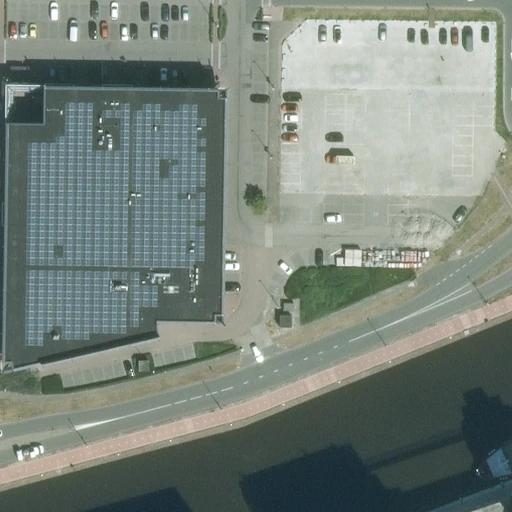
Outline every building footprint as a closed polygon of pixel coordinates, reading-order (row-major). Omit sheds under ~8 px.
[(4,121),(1,361),(10,361),(12,369),(41,362),(42,364),(158,337),(156,327),(156,321),(213,322),(214,313),(222,313),(225,96),(217,96),(217,87),(43,84),(43,93),(42,122),(14,121),(4,121)] [(237,96),(234,282),(275,282),(369,264),(370,265),(390,258),(409,251),(428,244),(444,238),(460,233),(460,232),(461,232),(462,232),(462,231),(463,231),(464,231),(464,230),(465,230),(466,229),(467,228),(467,227),(468,227),(468,226),(469,225),(469,224),(470,224),(470,223),(470,222),(471,222),(471,221),(471,220),(471,219),(472,218),(472,217),(472,216),(472,212),(472,211),(471,211),(469,211),(472,99),(246,96),(237,96)] [(291,315),(279,315),(279,327),(291,327),(291,315)] [(148,360),(138,361),(138,371),(148,371),(148,360)] [(511,511),(511,494),(510,495),(510,496),(481,505),(481,504),(458,511),(511,511)]
